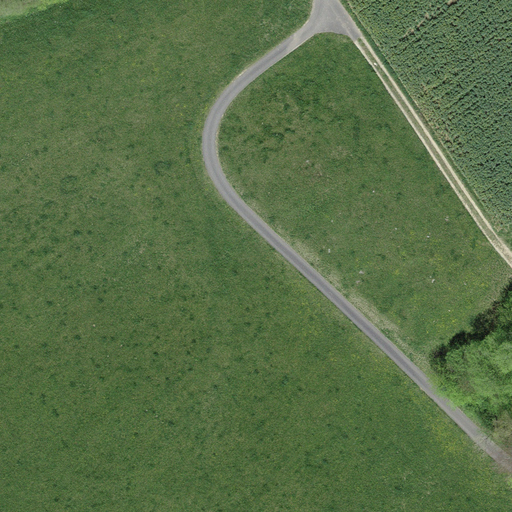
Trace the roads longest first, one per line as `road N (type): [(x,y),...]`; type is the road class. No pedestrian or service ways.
road 1 (track): [(511,464),(217,177),(208,145),(223,102),(337,8),(331,0)]
road 2 (track): [(511,259),(337,8)]
